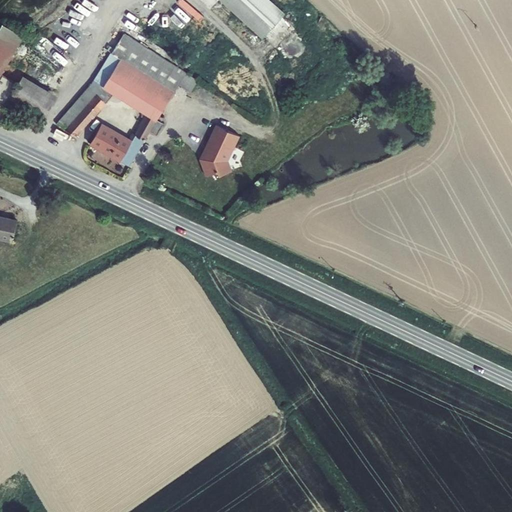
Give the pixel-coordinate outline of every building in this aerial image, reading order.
[(285,14),(269,0),(218,0),(262,40),(285,14)] [(0,77),(24,37),(2,25),(0,28),(0,77)] [(102,88),(93,81),(56,125),(77,136),(114,95),(145,115),(155,121),(156,122),(157,121),(179,85),(187,73),(124,33),(112,53),(120,59),(102,88)] [(59,92),(25,72),(11,96),(46,117),(59,92)] [(187,73),(179,85),(190,93),(198,81),(187,73)] [(150,132),(155,121),(145,115),(134,134),(132,133),(129,139),(102,124),(89,146),(119,164),(121,162),(129,167),(144,141),(145,141),(150,132)] [(155,121),(150,132),(156,135),(162,124),(157,121),(156,122),(155,121)] [(216,124),(199,160),(206,177),(218,173),(219,178),(233,172),(229,161),(240,136),(216,124)] [(17,220),(0,216),(0,240),(12,243),(17,220)]
